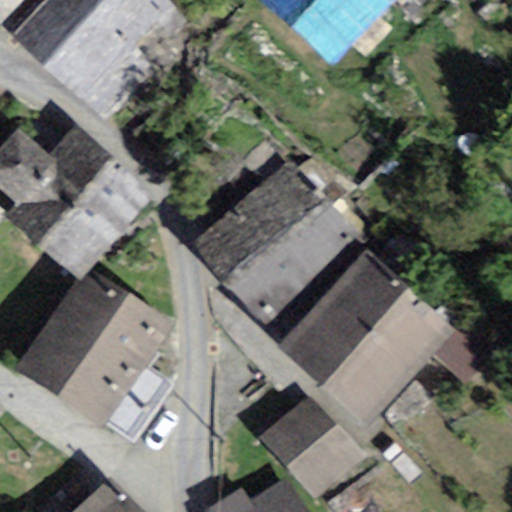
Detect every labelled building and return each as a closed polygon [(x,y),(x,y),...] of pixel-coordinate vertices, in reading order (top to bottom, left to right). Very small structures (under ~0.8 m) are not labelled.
[(0,0),(0,24),(21,0),(0,0)] [(113,0),(33,0),(3,31),(45,71),(113,0)] [(179,11),(167,0),(113,0),(45,71),(101,127),(157,70),(139,52),(179,11)] [(401,0),(253,0),(329,73),(401,0)] [(154,196),(74,128),(50,156),(17,128),(0,148),(0,190),(15,203),(4,216),(76,277),(81,281),(89,271),(154,196)] [(220,285),(322,201),(289,162),(189,248),(220,285)] [(322,201),(220,285),(263,326),(356,234),(322,201)] [(173,322),(89,271),(81,281),(76,277),(12,372),(102,429),(173,322)] [(409,288),(319,386),(365,430),(429,357),(464,387),(490,357),(409,288)] [(256,439),(284,466),(336,425),(307,399),(256,439)] [(365,458),(336,425),(284,466),(314,500),(365,458)] [(234,511),(306,511),(286,480),(250,502),(234,511)] [(101,483),(72,511),(142,511),(126,495),(120,502),(101,483)] [(205,511),(234,511),(250,502),(241,489),(205,511)]
